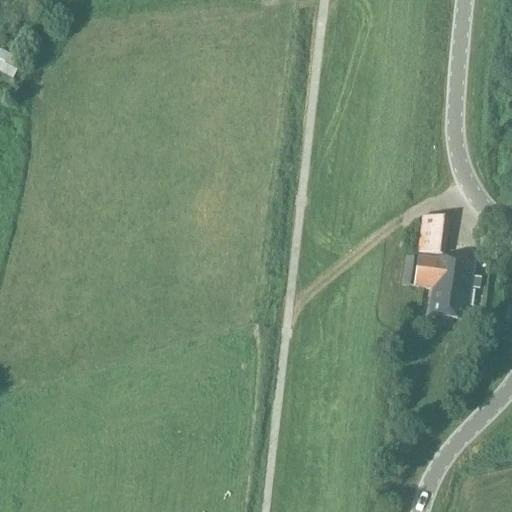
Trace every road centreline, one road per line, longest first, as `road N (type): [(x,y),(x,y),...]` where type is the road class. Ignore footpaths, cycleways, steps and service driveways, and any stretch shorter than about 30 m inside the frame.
road 1 (unclassified): [(511,230),(463,173),(452,142),(449,102),(463,0)]
road 2 (unclassified): [(424,511),(435,485),(511,384)]
